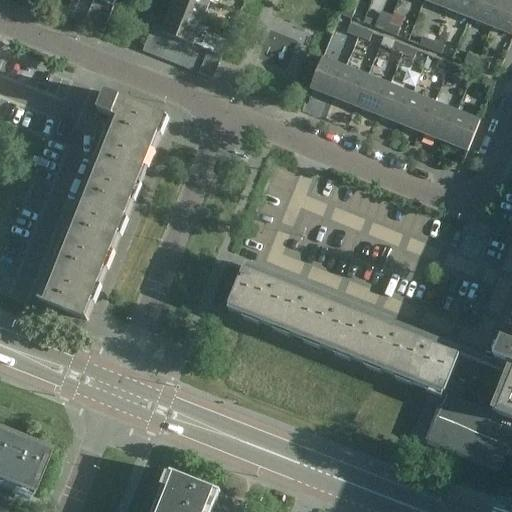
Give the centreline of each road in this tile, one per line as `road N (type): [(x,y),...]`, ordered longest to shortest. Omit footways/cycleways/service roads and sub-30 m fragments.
road 1 (residential): [(306,148),(269,235),(502,323),(511,301)]
road 2 (tertiary): [(424,511),(118,393)]
road 3 (residential): [(118,393),(227,117)]
road 4 (residential): [(511,132),(487,193),(467,202),(439,201),(306,148)]
road 5 (unknown): [(511,282),(290,185)]
road 6 (residential): [(18,297),(78,139),(61,133),(68,113)]
road 7 (residential): [(227,117),(87,56)]
road 8 (residential): [(70,511),(118,393)]
road 9 (tertiary): [(118,393),(0,346)]
